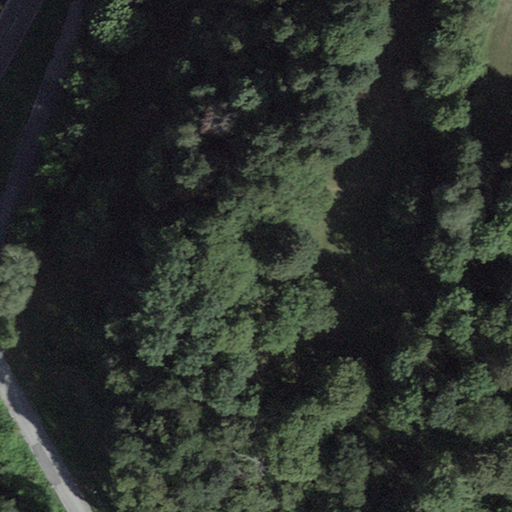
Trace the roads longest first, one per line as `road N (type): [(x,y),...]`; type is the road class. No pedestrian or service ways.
road 1 (residential): [(0,231),(85,0)]
road 2 (residential): [(62,475),(0,363)]
